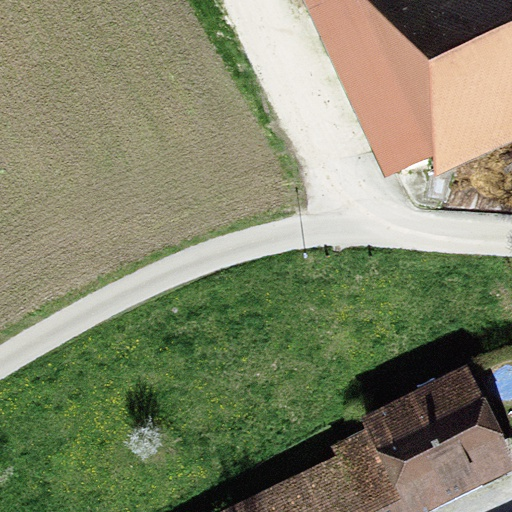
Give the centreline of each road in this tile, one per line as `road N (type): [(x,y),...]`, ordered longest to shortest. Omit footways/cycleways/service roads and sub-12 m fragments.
road 1 (unclassified): [(511,234),(361,225),(268,237),(152,277),(0,362)]
road 2 (track): [(361,225),(269,0)]
